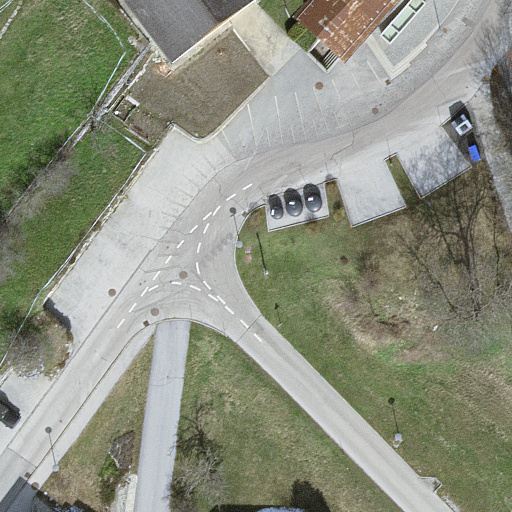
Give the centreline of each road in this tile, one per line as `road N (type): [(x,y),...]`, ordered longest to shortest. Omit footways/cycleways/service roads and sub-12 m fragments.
road 1 (residential): [(468,73),(372,143),(228,196),(179,262)]
road 2 (residential): [(179,262),(413,511)]
road 3 (residential): [(179,262),(6,511)]
road 4 (residential): [(468,73),(511,203)]
